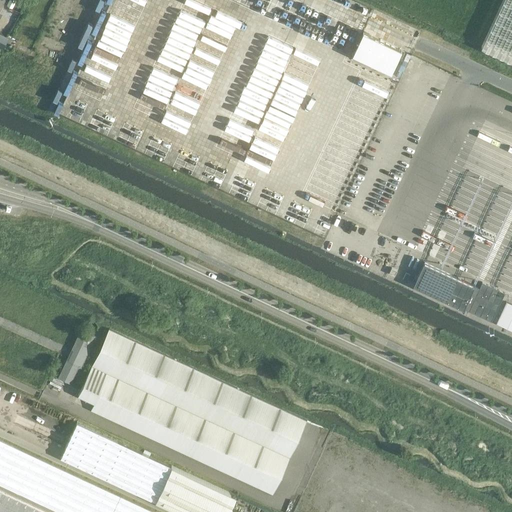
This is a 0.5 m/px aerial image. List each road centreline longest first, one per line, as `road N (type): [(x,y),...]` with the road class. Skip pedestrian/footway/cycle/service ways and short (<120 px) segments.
road 1 (tertiary): [(511,420),(58,208)]
road 2 (unknown): [(279,501),(0,376)]
